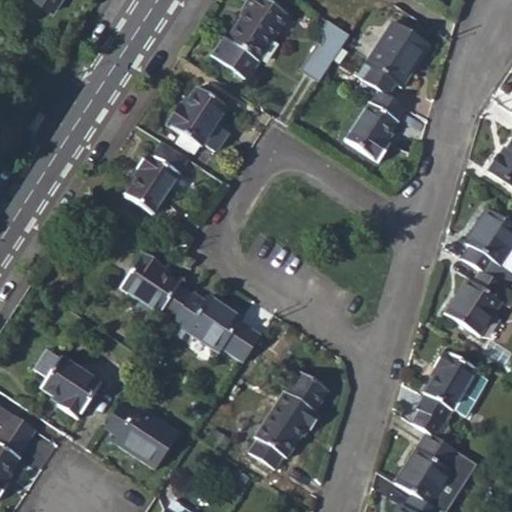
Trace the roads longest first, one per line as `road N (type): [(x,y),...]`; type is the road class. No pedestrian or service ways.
road 1 (residential): [(422,234),(298,161),(263,166),(226,226),(225,263),(383,366)]
road 2 (tertiary): [(156,0),(0,240)]
road 3 (residential): [(511,0),(467,92),(422,234)]
road 4 (residential): [(383,366),(336,511)]
road 5 (residential): [(422,234),(383,366)]
